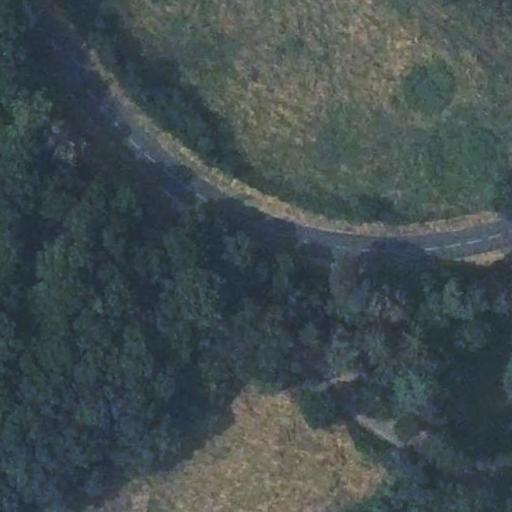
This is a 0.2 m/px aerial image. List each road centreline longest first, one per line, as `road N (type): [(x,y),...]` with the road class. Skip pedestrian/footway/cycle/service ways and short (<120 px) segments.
road 1 (unclassified): [(508,511),(342,399),(70,156),(0,79)]
road 2 (tertiary): [(20,0),(99,106),(176,183),(266,233),(361,252),(465,245),(511,230)]
